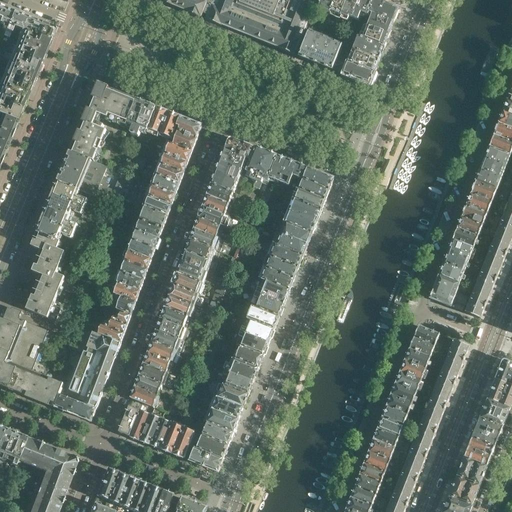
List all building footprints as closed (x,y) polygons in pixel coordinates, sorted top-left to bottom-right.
[(209,0),(156,0),(165,3),(165,4),(168,5),(168,4),(171,6),(174,7),(187,12),(187,13),(189,14),(200,18),(202,19),(204,13),(209,0)] [(312,13),(314,7),(317,1),(317,0),(209,0),(204,13),(209,15),(207,21),(222,27),(223,26),(280,49),(280,50),(295,56),(302,38),(303,38),(305,34),(304,34),(310,19),(312,13)] [(331,15),(331,14),(336,0),(322,0),(318,10),(331,15)] [(342,17),(348,0),(336,0),(331,14),(342,18),(342,17)] [(353,20),(361,0),(348,0),(342,17),(350,21),(351,19),(353,20)] [(361,0),(353,20),(360,22),(362,17),(364,19),(369,17),(375,1),(373,0),(361,0)] [(401,13),(399,9),(397,10),(375,1),(370,14),(374,15),(395,23),(399,14),(401,13)] [(6,28),(12,13),(0,7),(0,19),(0,20),(0,22),(3,24),(2,27),(6,28)] [(29,27),(32,20),(12,13),(6,28),(6,30),(11,32),(13,27),(22,30),(22,28),(25,29),(26,29),(27,26),(29,27)] [(390,36),(395,23),(374,15),(369,27),(390,36)] [(55,33),(53,29),(32,20),(29,27),(36,30),(35,33),(37,34),(52,40),(55,33)] [(385,49),(390,36),(369,27),(366,35),(362,33),(360,38),(385,49)] [(47,52),(52,40),(37,34),(36,36),(31,34),(32,32),(26,29),(25,29),(22,36),(20,35),(18,40),(47,52)] [(311,63),(321,37),(310,33),(300,58),(311,63)] [(322,67),(332,42),(321,37),(311,63),(322,67)] [(380,61),(385,49),(360,38),(355,51),(380,61)] [(47,52),(18,40),(16,45),(18,45),(15,52),(22,55),(23,52),(28,54),(27,57),(42,64),(47,52)] [(338,59),(343,46),(332,42),(322,67),(333,71),(338,59)] [(501,52),(493,49),(482,77),(490,80),(501,52)] [(375,74),(380,61),(355,51),(350,63),(375,74)] [(37,75),(42,64),(27,57),(26,60),(21,58),(22,55),(15,52),(12,59),(10,59),(8,63),(37,75)] [(338,59),(333,71),(339,73),(371,86),(374,78),(375,75),(375,74),(349,63),(344,61),(338,59)] [(37,75),(8,63),(6,68),(8,69),(5,76),(13,79),(14,76),(19,78),(18,81),(32,87),(37,75)] [(0,87),(28,99),(32,87),(18,81),(16,84),(11,82),(13,79),(5,76),(2,83),(0,82),(0,83),(0,87)] [(128,124),(137,101),(110,89),(110,88),(99,84),(88,111),(107,119),(127,127),(128,124)] [(28,99),(0,87),(0,101),(3,103),(4,100),(9,102),(8,105),(23,111),(28,99)] [(18,123),(23,111),(8,105),(7,108),(2,106),(3,103),(0,101),(0,115),(1,116),(18,123)] [(134,136),(147,104),(137,101),(128,124),(133,126),(130,134),(134,136)] [(147,132),(156,108),(147,104),(134,136),(138,138),(141,129),(147,132)] [(160,136),(169,113),(156,108),(147,132),(156,135),(160,136)] [(95,162),(107,132),(102,130),(107,119),(88,111),(71,153),(95,162)] [(178,130),(182,119),(169,113),(160,136),(174,142),(178,130)] [(511,129),(511,116),(504,113),(500,125),(511,129)] [(0,131),(13,136),(18,123),(1,116),(0,117),(0,131)] [(198,141),(203,127),(182,119),(178,130),(181,131),(179,134),(198,141)] [(511,143),(511,129),(500,125),(495,137),(511,143)] [(0,146),(7,149),(13,136),(0,131),(0,146)] [(192,155),(198,141),(179,134),(174,148),(192,155)] [(511,156),(511,154),(511,143),(495,137),(491,148),(511,156)] [(252,161),(256,149),(232,139),(230,140),(225,151),(247,159),(248,160),(252,161)] [(188,166),(192,155),(174,148),(168,146),(164,157),(188,166)] [(507,168),(511,156),(491,148),(486,160),(507,168)] [(257,181),(268,153),(256,149),(252,161),(249,167),(248,171),(254,173),(251,179),(257,181)] [(243,170),(247,159),(225,151),(221,162),(243,170)] [(95,162),(71,153),(59,182),(78,190),(116,206),(128,178),(129,176),(95,162)] [(257,181),(255,187),(260,189),(263,183),(268,185),(269,182),(270,180),(279,158),(268,153),(257,181)] [(184,176),(188,166),(164,157),(160,167),(184,176)] [(270,180),(269,182),(279,186),(280,184),(289,161),(279,158),(270,180)] [(393,161),(388,160),(387,163),(382,175),(386,177),(393,161)] [(502,179),(507,168),(486,160),(481,171),(502,179)] [(294,177),(298,165),(289,161),(280,184),(290,188),(294,177)] [(239,182),(243,170),(221,162),(217,174),(239,182)] [(334,180),(303,167),(298,165),(294,177),(297,178),(302,180),(303,176),(306,178),(305,181),(330,191),(334,180)] [(180,187),(184,176),(160,167),(156,178),(180,187)] [(498,191),(502,179),(481,171),(477,183),(498,191)] [(234,193),(239,182),(217,174),(213,185),(234,193)] [(288,200),(297,178),(294,177),(290,188),(285,199),(288,200)] [(176,197),(180,187),(156,178),(152,188),(176,197)] [(326,202),(330,191),(305,181),(301,192),(326,202)] [(76,197),(78,190),(59,182),(53,195),(84,207),(87,199),(82,197),(79,199),(76,197)] [(497,193),(498,191),(477,183),(472,195),(493,203),(494,203),(500,195),(497,193)] [(230,204),(234,193),(213,185),(209,196),(230,204)] [(172,208),(176,197),(152,188),(148,199),(172,208)] [(250,199),(252,193),(241,189),(238,195),(250,199)] [(265,204),(269,193),(266,191),(263,197),(261,202),(265,204)] [(321,213),(326,202),(301,192),(296,203),(321,213)] [(261,203),(261,202),(263,197),(252,193),(250,199),(261,203)] [(84,207),(53,195),(48,207),(68,215),(71,209),(74,210),(76,213),(81,215),(84,207)] [(488,214),(493,203),(472,195),(468,206),(488,214)] [(226,216),(230,204),(209,196),(204,207),(226,216)] [(168,219),(172,208),(148,199),(144,209),(168,219)] [(260,215),(265,204),(261,202),(261,203),(257,214),(260,215)] [(317,224),(321,213),(296,203),(292,214),(317,224)] [(484,226),(488,214),(468,206),(463,218),(484,226)] [(65,222),(68,215),(48,207),(43,220),(74,232),(77,224),(72,222),(69,224),(65,222)] [(204,207),(200,219),(222,227),(226,229),(231,217),(226,216),(204,207)] [(164,229),(168,219),(144,209),(140,220),(164,229)] [(511,242),(511,241),(511,211),(507,210),(497,236),(511,242)] [(312,235),(317,224),(292,214),(287,226),(312,235)] [(479,238),(484,226),(463,218),(458,230),(479,238)] [(217,238),(222,227),(200,219),(196,230),(217,238)] [(74,232),(43,220),(38,232),(58,240),(61,234),(64,235),(65,238),(71,240),(74,232)] [(160,240),(164,229),(140,220),(136,230),(160,240)] [(308,247),(312,235),(287,226),(283,237),(308,247)] [(156,250),(160,240),(136,230),(132,241),(156,250)] [(213,249),(217,238),(196,230),(192,241),(213,249)] [(475,249),(479,238),(458,230),(454,241),(475,249)] [(58,240),(38,232),(38,233),(32,247),(42,251),(39,259),(60,268),(66,254),(58,251),(62,242),(58,240)] [(278,235),(274,246),(304,258),(308,247),(283,237),(278,235)] [(247,249),(252,237),(248,236),(244,247),(247,249)] [(501,268),(511,242),(497,236),(487,262),(501,268)] [(152,261),(156,250),(132,241),(128,252),(152,261)] [(209,260),(213,249),(192,241),(187,252),(209,260)] [(470,261),(475,249),(454,241),(449,253),(470,261)] [(299,269),(304,258),(274,246),(269,257),(299,269)] [(243,260),(247,249),(244,247),(239,258),(243,260)] [(149,271),(152,261),(128,252),(124,262),(149,271)] [(205,272),(209,260),(187,252),(183,264),(205,272)] [(465,273),(470,261),(449,253),(445,265),(465,273)] [(234,270),(235,269),(239,259),(232,257),(228,268),(234,270)] [(299,269),(269,257),(265,268),(295,280),(299,269)] [(239,271),(243,260),(239,258),(239,259),(235,269),(239,271)] [(57,275),(60,268),(39,259),(33,272),(41,276),(39,282),(60,291),(65,279),(57,275)] [(145,282),(149,271),(124,262),(120,273),(145,282)] [(491,294),(501,268),(487,262),(476,288),(491,294)] [(201,283),(205,272),(183,264),(179,275),(201,283)] [(461,284),(465,273),(445,265),(440,276),(461,284)] [(295,280),(265,268),(261,279),(264,281),(290,291),(295,280)] [(141,292),(145,282),(120,273),(116,283),(141,292)] [(196,294),(201,283),(179,275),(175,286),(196,294)] [(452,308),(454,301),(461,284),(440,276),(431,300),(452,308)] [(259,288),(257,293),(258,294),(285,304),(290,291),(264,281),(261,289),(259,288)] [(48,319),(60,291),(39,282),(35,291),(38,293),(36,297),(33,296),(27,310),(48,319)] [(137,303),(141,292),(116,283),(112,294),(117,296),(137,303)] [(192,305),(196,294),(175,286),(171,297),(192,305)] [(481,319),(491,294),(476,288),(466,314),(481,319)] [(280,317),(285,304),(258,294),(256,298),(261,300),(258,308),(280,317)] [(132,315),(137,303),(117,296),(116,299),(120,301),(119,304),(110,306),(111,309),(117,308),(117,309),(123,311),(132,315)] [(168,303),(166,309),(188,317),(190,317),(193,309),(208,314),(204,323),(210,325),(215,314),(194,306),(192,305),(171,297),(168,303)] [(463,312),(465,306),(454,301),(452,308),(463,312)] [(275,330),(280,317),(258,308),(253,306),(248,319),(253,321),(275,330)] [(37,362),(41,351),(49,331),(21,320),(23,314),(24,313),(13,309),(13,310),(13,311),(9,309),(7,315),(4,313),(4,315),(3,320),(2,320),(0,323),(0,385),(56,408),(61,395),(65,385),(68,375),(54,369),(53,372),(49,370),(50,368),(37,362)] [(184,328),(188,317),(166,309),(162,320),(184,328)] [(129,324),(132,315),(123,311),(121,316),(118,315),(116,320),(129,324)] [(129,324),(116,320),(113,318),(111,323),(107,322),(105,326),(125,334),(129,324)] [(180,339),(184,328),(162,320),(158,331),(180,339)] [(270,343),(275,330),(253,321),(250,329),(245,327),(243,332),(270,343)] [(125,334),(105,326),(103,326),(100,335),(122,343),(125,334)] [(426,343),(431,332),(420,327),(415,339),(426,343)] [(158,331),(154,343),(176,350),(183,353),(187,342),(180,339),(158,331)] [(110,373),(115,359),(116,359),(117,357),(120,350),(120,349),(122,343),(100,335),(94,332),(88,348),(96,351),(95,353),(97,354),(93,364),(89,362),(89,364),(84,362),(81,370),(83,371),(77,385),(76,385),(71,396),(85,401),(84,404),(97,409),(98,408),(103,396),(102,395),(103,394),(102,394),(108,379),(108,380),(108,379),(109,379),(111,374),(110,374),(111,373),(110,373)] [(265,356),(270,343),(243,332),(241,337),(246,339),(242,347),(265,356)] [(451,340),(441,336),(431,332),(426,343),(436,347),(437,344),(448,348),(451,340)] [(80,342),(83,335),(76,333),(73,340),(80,342)] [(436,347),(426,343),(415,339),(411,350),(431,359),(436,347)] [(460,372),(470,348),(455,342),(451,340),(448,348),(446,353),(450,355),(446,366),(460,372)] [(171,362),(176,350),(154,343),(150,354),(171,362)] [(260,369),(265,356),(242,347),(238,345),(236,348),(239,349),(238,352),(240,353),(237,360),(260,369)] [(427,370),(431,359),(411,350),(406,362),(427,370)] [(167,373),(171,362),(150,354),(145,365),(167,373)] [(255,382),(260,369),(237,360),(234,368),(229,366),(227,371),(255,382)] [(511,386),(511,363),(505,361),(504,361),(504,362),(503,362),(496,380),(507,385),(511,386)] [(422,381),(427,370),(406,362),(402,373),(422,381)] [(163,385),(167,373),(145,365),(141,377),(163,385)] [(451,396),(460,372),(446,366),(436,390),(451,396)] [(250,395),(255,382),(227,371),(226,376),(230,378),(227,386),(250,395)] [(418,393),(422,381),(402,373),(397,385),(418,393)] [(158,396),(163,385),(141,377),(137,388),(158,396)] [(500,404),(507,385),(496,380),(489,400),(500,404)] [(245,408),(250,395),(227,386),(224,385),(223,387),(222,386),(219,392),(221,392),(219,398),(245,408)] [(413,404),(418,393),(397,385),(393,396),(413,404)] [(511,408),(511,405),(511,386),(507,385),(500,404),(511,408)] [(137,388),(132,400),(134,400),(144,404),(148,406),(152,407),(154,408),(158,396),(137,388)] [(441,420),(451,396),(436,390),(427,415),(441,420)] [(73,415),(78,402),(69,398),(61,395),(56,408),(57,408),(61,410),(67,413),(68,413),(72,414),(72,415),(73,415)] [(239,421),(245,408),(219,398),(214,396),(209,409),(239,421)] [(409,416),(413,404),(393,396),(388,407),(409,416)] [(511,408),(500,404),(489,400),(481,419),(503,428),(511,408)] [(93,421),(96,411),(97,411),(97,410),(97,409),(84,404),(78,402),(73,415),(80,418),(85,420),(85,419),(91,422),(92,423),(92,422),(92,423),(93,422),(93,421)] [(131,438),(141,442),(152,416),(149,415),(152,407),(148,406),(144,404),(141,412),(131,438)] [(131,438),(141,412),(130,407),(120,433),(131,438)] [(404,427),(409,416),(388,407),(384,419),(404,427)] [(234,434),(239,421),(209,409),(204,422),(209,424),(234,434)] [(432,445),(441,420),(427,415),(417,439),(432,445)] [(153,446),(163,420),(152,416),(141,442),(142,442),(153,446)] [(400,438),(404,427),(384,419),(379,430),(400,438)] [(499,438),(503,428),(481,419),(477,429),(499,438)] [(163,451),(174,425),(163,420),(153,446),(162,450),(163,451)] [(229,447),(234,434),(209,424),(204,437),(229,447)] [(174,455),(185,429),(174,425),(163,451),(167,452),(168,453),(170,454),(174,455)] [(191,445),(195,433),(185,429),(174,455),(178,457),(181,458),(185,460),(188,452),(190,447),(191,445)] [(496,448),(499,438),(477,429),(473,439),(496,448)] [(0,461),(11,433),(4,430),(0,440),(0,461)] [(395,450),(400,438),(379,430),(375,442),(395,450)] [(10,458),(19,436),(11,433),(0,461),(4,462),(6,456),(10,458)] [(17,461),(26,439),(19,436),(10,458),(13,459),(11,465),(15,467),(17,461)] [(224,460),(229,447),(204,437),(199,450),(224,460)] [(63,499),(67,488),(68,488),(68,487),(72,476),(72,477),(72,475),(73,472),(74,472),(74,471),(77,463),(75,458),(74,458),(67,455),(66,454),(66,455),(55,450),(54,450),(43,446),(43,445),(42,445),(39,444),(39,443),(38,443),(27,439),(26,439),(17,461),(45,472),(30,511),(58,511),(61,504),(62,505),(64,499),(63,499)] [(422,469),(432,445),(417,439),(408,463),(422,469)] [(492,457),(496,448),(473,439),(469,448),(492,457)] [(391,461),(395,450),(375,442),(370,453),(391,461)] [(488,467),(492,457),(469,448),(466,458),(477,462),(488,467)] [(219,471),(224,460),(199,450),(196,449),(194,455),(188,452),(185,460),(200,466),(217,472),(218,473),(218,472),(219,472),(219,471)] [(395,463),(391,461),(370,453),(366,464),(386,473),(390,474),(395,463)] [(469,482),(477,462),(466,458),(458,477),(469,482)] [(480,486),(488,467),(477,462),(469,482),(480,486)] [(413,493),(422,469),(408,463),(398,487),(413,493)] [(382,484),(386,473),(366,464),(361,476),(382,484)] [(107,501),(117,475),(106,470),(104,476),(103,479),(103,480),(100,488),(100,489),(97,496),(96,497),(107,501)] [(0,511),(0,504),(12,477),(0,471),(0,511)] [(117,505),(127,479),(117,475),(107,501),(117,505)] [(377,496),(382,484),(361,476),(357,487),(377,496)] [(462,501),(469,482),(458,477),(450,497),(462,501)] [(127,509),(138,483),(128,479),(127,479),(117,505),(127,509)] [(473,506),(480,486),(469,482),(462,501),(473,506)] [(133,511),(138,511),(149,487),(138,483),(127,509),(133,511)] [(151,511),(160,492),(156,490),(153,489),(149,487),(138,511),(151,511)] [(373,507),(377,496),(357,487),(352,499),(373,507)] [(390,511),(405,511),(413,493),(398,487),(389,511),(390,511)] [(164,511),(171,496),(167,495),(167,494),(164,493),(160,492),(151,511),(164,511)] [(470,511),(473,506),(462,501),(450,497),(447,505),(463,511),(470,511)] [(203,511),(204,510),(205,510),(205,509),(204,509),(194,505),(190,503),(180,499),(179,499),(173,511),(203,511)] [(370,511),(373,507),(352,499),(348,510),(352,511),(370,511)]
